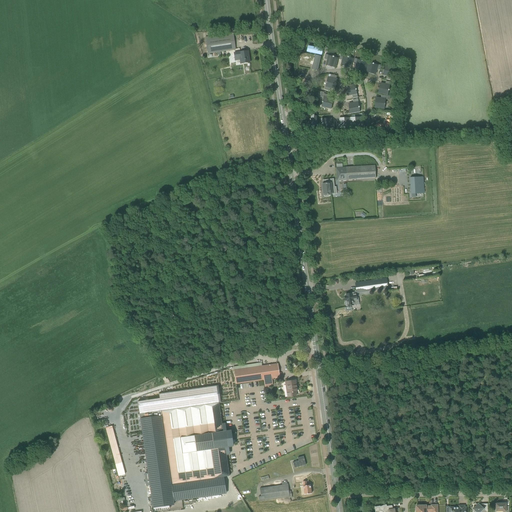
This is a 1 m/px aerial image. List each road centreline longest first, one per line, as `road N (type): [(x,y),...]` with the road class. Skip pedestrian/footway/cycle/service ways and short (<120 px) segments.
road 1 (tertiary): [(318,368),(267,0)]
road 2 (track): [(511,344),(327,367)]
road 3 (residential): [(405,511),(409,495),(511,493)]
